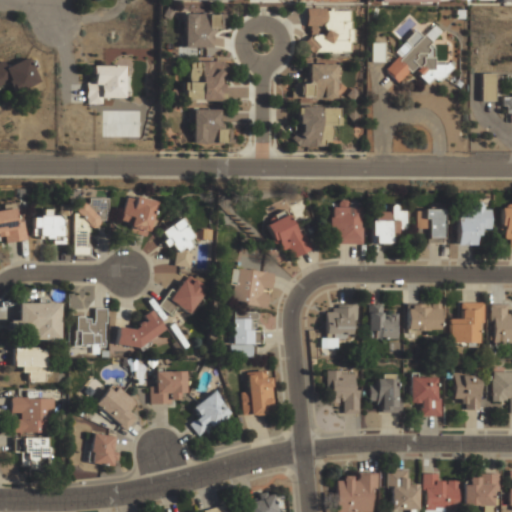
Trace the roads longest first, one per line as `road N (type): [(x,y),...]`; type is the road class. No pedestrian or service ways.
road 1 (residential): [(0,500),(110,495),(299,447),(511,442)]
road 2 (tertiary): [(0,165),(511,167)]
road 3 (residential): [(299,447),(289,317),(305,284),(354,272),(511,271)]
road 4 (residential): [(0,285),(25,273),(132,273)]
road 5 (residential): [(262,42),(261,165)]
